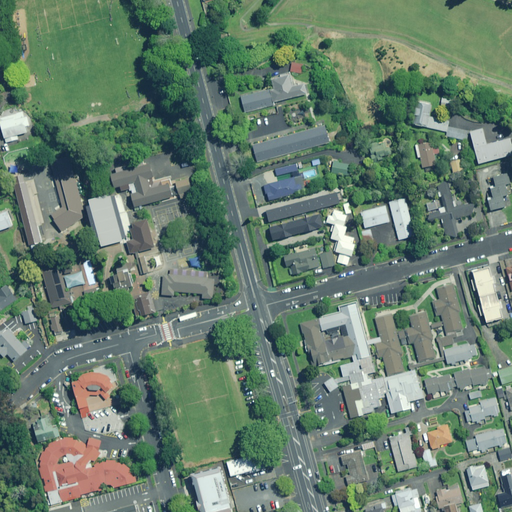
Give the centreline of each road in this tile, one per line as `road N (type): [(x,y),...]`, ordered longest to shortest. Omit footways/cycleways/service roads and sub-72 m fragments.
road 1 (secondary): [(257,307),(177,0)]
road 2 (residential): [(511,242),(257,307)]
road 3 (secondary): [(316,511),(257,307)]
road 4 (residential): [(173,511),(128,342)]
road 5 (residential): [(128,342),(67,359),(7,403)]
road 6 (residential): [(257,307),(128,342)]
